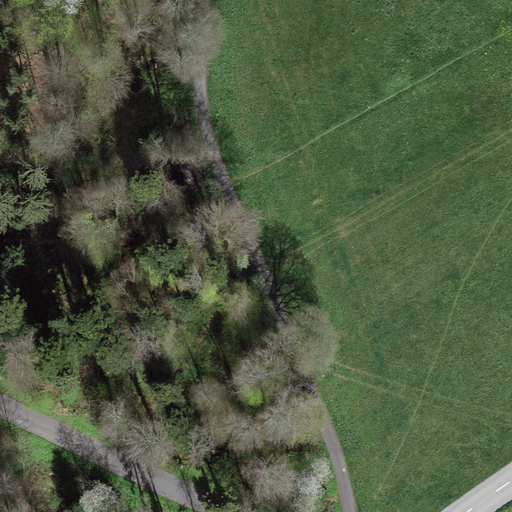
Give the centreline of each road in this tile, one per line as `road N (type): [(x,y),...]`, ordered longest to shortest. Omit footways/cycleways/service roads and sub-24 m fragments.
road 1 (track): [(205,0),(205,96),(223,188),(328,433),(350,511)]
road 2 (tertiary): [(225,511),(0,406)]
